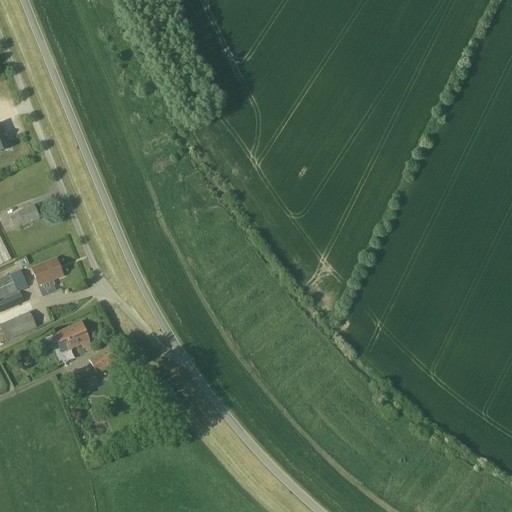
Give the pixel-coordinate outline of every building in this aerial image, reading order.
[(0,151),(10,148),(0,124),(0,151)] [(39,220),(34,207),(9,217),(12,225),(20,221),(23,227),(39,220)] [(0,238),(0,265),(11,260),(0,238)] [(63,276),(56,260),(32,269),(39,286),(63,276)] [(0,299),(26,288),(19,271),(0,280),(0,312),(24,302),(20,294),(0,302),(0,299)] [(29,312),(0,325),(0,329),(6,342),(36,328),(29,312)] [(89,341),(81,323),(53,335),(61,353),(80,345),(82,349),(91,345),(89,341)] [(108,344),(112,341),(108,334),(104,337),(108,344)] [(118,364),(109,349),(89,361),(97,376),(118,364)]
